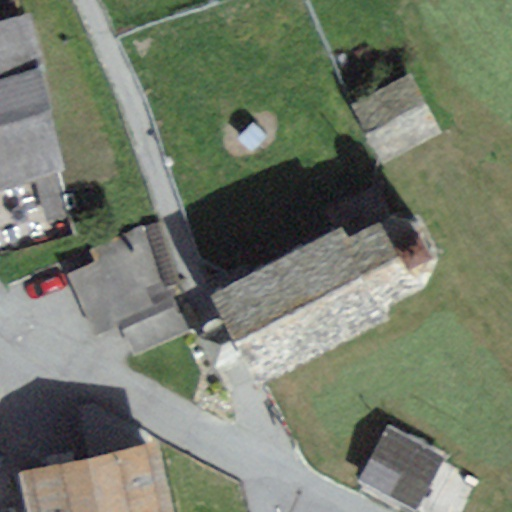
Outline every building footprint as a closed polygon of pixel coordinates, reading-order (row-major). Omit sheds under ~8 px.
[(0,167),(54,154),(18,5),(0,9),(0,167)] [(401,73),(347,102),(379,160),(433,131),(401,73)] [(336,224),(204,289),(217,317),(226,335),(236,355),(252,384),(262,380),(388,319),(383,309),(430,282),(424,270),(431,259),(412,224),(398,222),(390,210),(342,233),(336,224)] [(124,321),(136,352),(193,332),(156,228),(87,253),(93,269),(73,276),(93,332),(124,321)] [(226,335),(217,317),(207,322),(196,328),(215,365),(225,360),(236,355),(226,335)] [(444,452),(388,422),(359,477),(414,507),(444,452)] [(163,511),(148,440),(20,468),(29,511),(163,511)]
